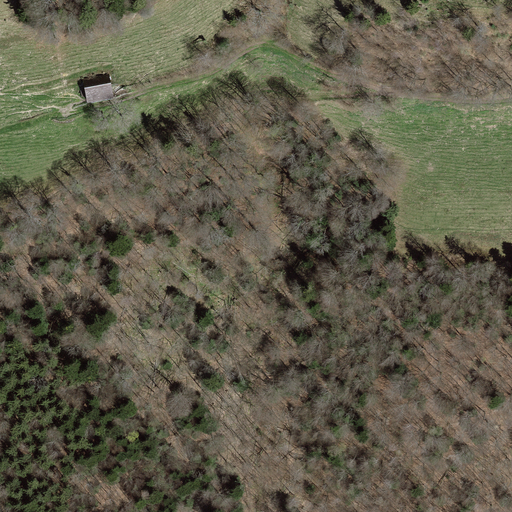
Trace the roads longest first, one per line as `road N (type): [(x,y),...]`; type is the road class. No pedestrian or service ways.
road 1 (track): [(386,93),(263,47),(240,52),(210,75),(57,116)]
road 2 (track): [(272,86),(326,99),(511,98)]
